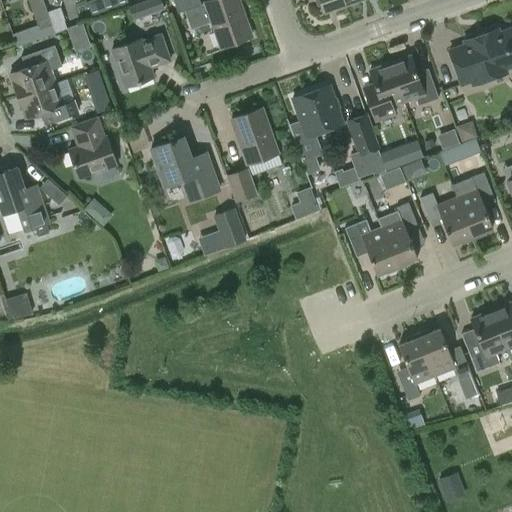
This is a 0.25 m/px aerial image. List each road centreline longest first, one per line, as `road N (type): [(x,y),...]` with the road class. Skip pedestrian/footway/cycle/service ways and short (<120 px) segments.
road 1 (residential): [(297,57),(462,0)]
road 2 (residential): [(349,325),(511,265)]
